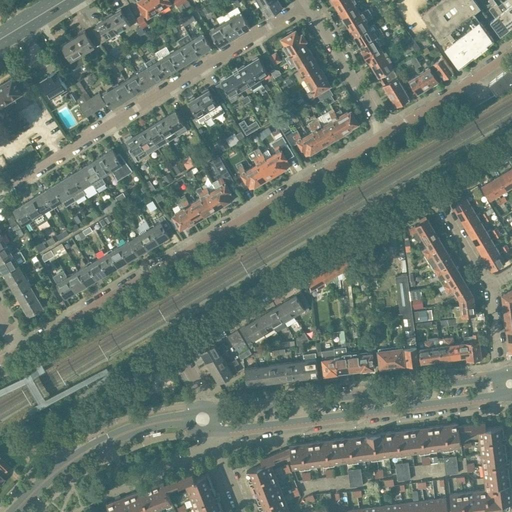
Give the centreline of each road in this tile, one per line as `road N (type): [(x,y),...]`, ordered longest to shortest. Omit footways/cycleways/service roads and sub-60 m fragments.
road 1 (residential): [(18,349),(387,134)]
road 2 (residential): [(203,419),(182,343),(432,193)]
road 3 (residential): [(0,191),(307,2)]
road 4 (tertiary): [(203,419),(228,429),(493,397),(511,384)]
road 5 (tertiary): [(511,382),(488,378),(226,409),(203,419)]
road 6 (tertiary): [(15,511),(42,483),(110,438),(203,419)]
road 7 (residential): [(387,134),(307,2)]
road 8 (residential): [(511,52),(387,134)]
